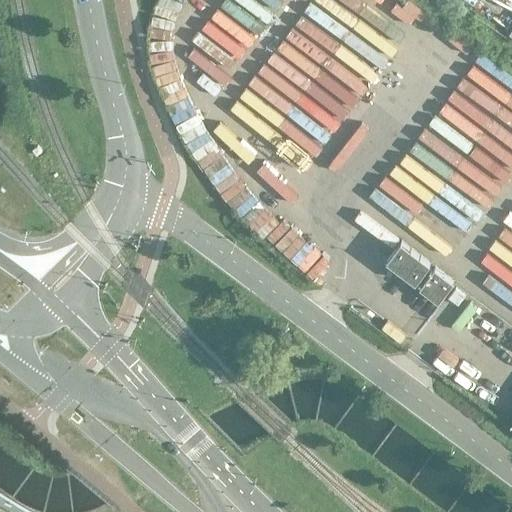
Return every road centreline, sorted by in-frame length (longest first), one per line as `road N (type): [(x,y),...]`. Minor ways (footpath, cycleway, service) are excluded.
road 1 (unclassified): [(511,469),(161,207),(121,192)]
road 2 (secondary): [(261,511),(46,295)]
road 3 (secondary): [(24,372),(191,511)]
road 4 (secondary): [(121,192),(124,143),(88,0)]
